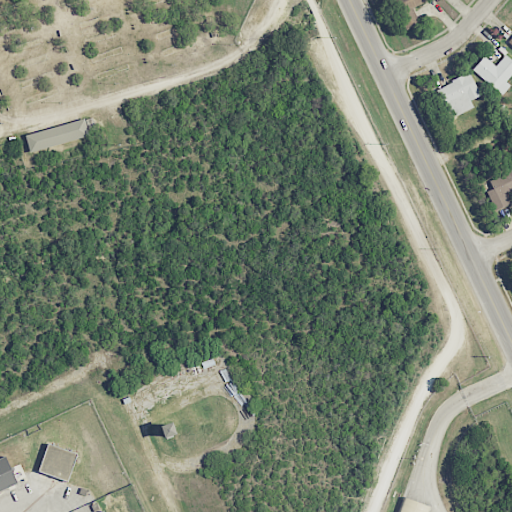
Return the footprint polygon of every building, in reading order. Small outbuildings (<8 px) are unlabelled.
[(427,2),(425,0),(392,0),(404,30),(419,24),(413,7),(427,2)] [(473,69),(502,95),(511,85),(506,80),(511,74),(511,60),(506,55),(495,66),(485,56),(473,69)] [(474,108),(471,100),(480,97),(471,74),(436,87),(446,113),(454,110),(456,115),(474,108)] [(25,134),(29,152),(89,137),(84,119),(25,134)] [(510,204),(506,195),(511,191),(511,170),(489,181),(493,189),(487,192),(495,210),(510,204)] [(69,480),(76,452),(46,445),(39,472),(69,480)] [(0,492),(17,486),(7,458),(0,460),(0,492)]
